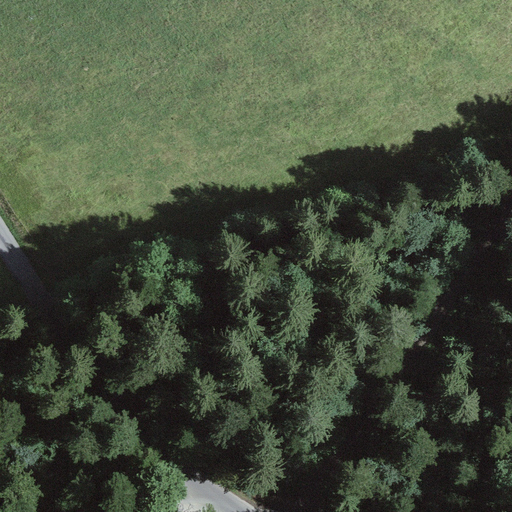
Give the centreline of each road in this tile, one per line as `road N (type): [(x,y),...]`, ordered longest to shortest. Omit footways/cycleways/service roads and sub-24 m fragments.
road 1 (track): [(282,511),(349,442),(511,205)]
road 2 (unclassified): [(235,511),(107,401),(0,234)]
